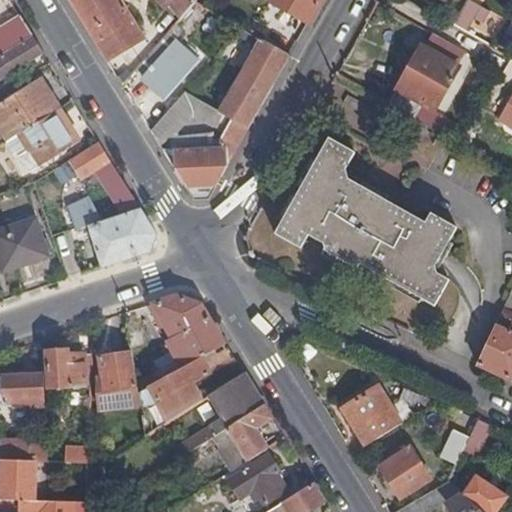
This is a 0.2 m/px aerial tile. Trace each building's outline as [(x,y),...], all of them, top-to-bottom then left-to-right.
[(124,0),(75,0),(72,2),(111,64),(147,41),(122,2),(124,0)] [(164,0),(172,10),(175,8),(184,20),(202,0),(164,0)] [(310,27),(324,0),(276,0),(273,7),(310,27)] [(507,18),(476,0),(473,0),(461,22),(495,42),(507,18)] [(0,58),(34,38),(20,18),(0,30),(0,58)] [(511,33),(509,32),(501,47),(511,53),(511,33)] [(464,55),(429,35),(396,94),(432,114),(464,55)] [(169,37),(138,72),(147,80),(179,46),(169,37)] [(0,82),(44,55),(34,38),(0,58),(0,82)] [(253,128),(292,59),(261,43),(223,111),(253,128)] [(147,80),(145,82),(168,103),(202,68),(179,46),(147,80)] [(0,135),(6,146),(58,114),(38,83),(0,106),(0,135)] [(218,191),(253,128),(223,111),(192,94),(154,133),(164,147),(188,121),(224,138),(224,143),(224,150),(177,152),(176,167),(191,191),(218,191)] [(432,114),(396,94),(389,106),(425,127),(432,114)] [(81,143),(62,112),(58,114),(6,146),(25,177),(81,143)] [(177,141),(177,152),(224,150),(224,143),(215,144),(215,137),(177,141)] [(435,307),(448,281),(434,272),(456,228),(429,214),(424,223),(341,176),(353,155),(328,139),(274,234),(300,249),(307,236),(325,246),(323,253),(357,272),(359,265),(435,307)] [(114,165),(103,149),(75,165),(83,179),(85,182),(100,173),(114,165)] [(75,165),(58,174),(59,176),(65,188),(66,188),(83,179),(75,165)] [(144,213),(114,165),(100,173),(128,219),(144,213)] [(65,188),(59,176),(47,182),(53,194),(65,188)] [(159,236),(144,213),(128,219),(106,226),(93,205),(71,212),(79,235),(91,231),(105,271),(153,255),(159,236)] [(36,224),(0,235),(0,261),(5,276),(49,262),(36,224)] [(178,296),(152,305),(172,340),(164,345),(171,356),(153,366),(160,380),(223,342),(198,302),(178,296)] [(480,368),(511,383),(511,313),(507,310),(480,368)] [(223,342),(160,380),(136,394),(138,406),(143,436),(198,401),(188,383),(233,358),(223,342)] [(86,388),(82,357),(69,357),(68,353),(47,354),(50,391),(86,388)] [(99,395),(89,397),(89,414),(138,406),(136,394),(130,354),(94,361),(99,395)] [(263,405),(242,373),(206,396),(221,419),(206,429),(212,437),(224,430),(263,405)] [(45,426),(43,376),(0,377),(0,404),(26,403),(25,410),(14,410),(14,426),(45,426)] [(345,412),(369,449),(404,426),(381,389),(345,412)] [(422,397),(407,391),(401,404),(416,409),(419,402),(422,397)] [(426,399),(422,397),(419,402),(428,410),(434,406),(426,399)] [(272,420),(263,405),(224,430),(241,455),(225,465),(223,462),(207,472),(214,483),(267,450),(255,431),(272,420)] [(493,428),(481,422),(477,430),(472,439),(468,447),(481,453),(493,428)] [(212,437),(206,429),(188,440),(194,449),(212,437)] [(442,459),(459,466),(468,447),(472,439),(456,431),(442,459)] [(0,437),(0,461),(34,461),(47,462),(46,442),(46,438),(0,437)] [(47,462),(68,462),(69,443),(46,442),(47,462)] [(402,500),(433,481),(411,449),(381,468),(402,500)] [(281,478),(267,458),(223,484),(235,505),(245,499),(252,507),(257,505),(260,511),(286,495),(278,481),(281,478)] [(0,461),(0,502),(16,502),(36,503),(34,461),(0,461)] [(97,466),(88,472),(87,503),(87,511),(92,511),(110,501),(97,466)] [(483,511),(501,511),(510,499),(478,477),(465,496),(483,511)] [(451,483),(404,511),(428,511),(446,501),(452,511),(483,511),(465,496),(451,483)] [(306,511),(313,509),(324,502),(313,485),(269,511),(306,511)] [(70,511),(70,503),(36,503),(16,502),(16,511),(70,511)]
